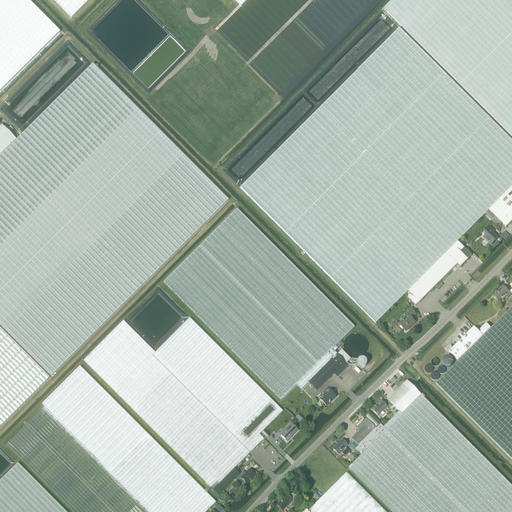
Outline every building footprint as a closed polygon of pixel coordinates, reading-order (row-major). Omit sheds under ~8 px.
[(0,0),(0,91),(60,32),(27,0),(0,0)] [(53,0),(71,18),(89,0),(53,0)] [(511,0),(393,0),(384,9),(401,27),(511,137),(511,0)] [(399,28),(240,188),(376,324),(408,292),(411,294),(407,297),(412,302),(416,306),(419,302),(420,303),(431,291),(455,267),(458,265),(460,267),(460,268),(461,267),(467,261),(468,260),(468,259),(472,256),(471,255),(467,251),(466,250),(465,248),(458,242),(486,214),(489,210),(506,193),(511,187),(511,137),(401,27),(399,28)] [(2,126),(0,127),(0,325),(51,377),(228,200),(93,64),(16,140),(2,126)] [(511,187),(506,193),(489,210),(495,216),(500,222),(506,227),(511,221),(511,187)] [(337,354),(334,351),(337,348),(335,346),(354,327),(237,208),(163,281),(281,400),(297,384),(301,389),(308,382),(316,391),(334,374),(337,377),(348,366),(346,363),(350,359),(342,350),(337,354)] [(496,226),(500,222),(495,216),(492,219),(493,221),(492,221),(496,226)] [(483,238),(484,239),(485,239),(490,244),(491,245),(497,239),(492,233),(494,231),(490,226),(484,232),(486,235),(483,238)] [(481,243),(486,248),(490,244),(485,239),(481,243)] [(448,352),(457,361),(458,362),(436,384),(501,450),(511,460),(511,283),(510,286),(511,288),(511,289),(510,292),(511,294),(511,308),(491,328),(486,323),(478,331),(474,327),(448,352)] [(493,295),(493,296),(500,303),(499,302),(505,296),(507,298),(511,294),(510,292),(509,293),(502,286),(503,287),(496,293),(495,293),(495,294),(493,296),(493,295)] [(408,330),(407,329),(415,322),(411,319),(416,314),(411,309),(406,314),(407,315),(398,324),(404,330),(405,332),(408,330)] [(239,474),(237,473),(233,469),(263,439),(259,435),(282,411),(189,318),(154,353),(123,322),(83,362),(85,364),(210,488),(218,495),(239,474)] [(0,427),(50,378),(0,328),(0,427)] [(362,335),(361,335),(360,335),(359,334),(358,334),(357,334),(356,334),(355,334),(354,334),(353,334),(352,334),(351,335),(350,335),(349,336),(348,337),(347,337),(346,338),(346,339),(345,340),(345,341),(344,342),(344,343),(343,344),(343,345),(343,346),(343,347),(343,348),(344,349),(344,350),(344,351),(345,352),(345,353),(346,354),(347,355),(348,356),(349,357),(350,357),(351,358),(352,358),(354,359),(355,359),(357,359),(358,359),(359,358),(360,358),(362,357),(363,356),(364,356),(365,355),(365,354),(366,354),(366,353),(367,352),(367,351),(367,350),(368,350),(368,349),(368,348),(368,347),(368,346),(368,345),(368,344),(368,343),(367,342),(367,341),(367,340),(366,340),(366,339),(365,338),(364,337),(362,336),(362,335)] [(357,363),(357,364),(357,365),(358,366),(359,367),(360,368),(361,368),(362,368),(363,368),(364,367),(365,367),(365,366),(366,366),(366,365),(366,364),(366,363),(366,362),(366,361),(365,360),(364,359),(363,359),(362,359),(361,359),(360,359),(359,359),(359,360),(358,360),(358,361),(357,362),(357,363)] [(45,406),(149,511),(206,511),(216,503),(131,418),(82,369),(79,367),(42,404),(45,406)] [(391,511),(511,511),(511,487),(406,381),(387,400),(390,403),(392,406),(398,412),(382,428),(379,425),(376,428),(366,418),(357,427),(359,430),(351,439),(357,445),(358,446),(355,449),(361,455),(348,468),(391,511)] [(328,390),(319,399),(326,406),(335,397),(328,390)] [(381,401),(371,411),(377,416),(386,407),(381,401)] [(44,407),(6,445),(73,511),(149,511),(45,406),(42,404),(44,407)] [(297,430),(291,424),(280,435),(286,441),(297,430)] [(345,447),(347,445),(342,439),(332,448),(338,454),(340,452),(344,456),(349,451),(345,447)] [(349,447),(353,450),(355,449),(358,446),(357,445),(354,442),(349,447)] [(65,511),(17,464),(0,481),(0,511),(65,511)] [(243,472),(235,480),(242,487),(246,484),(254,476),(251,473),(248,470),(245,474),(243,472)] [(384,511),(346,473),(307,511),(305,509),(302,511),(384,511)] [(297,498),(293,493),(288,497),(286,495),(276,505),(279,508),(280,507),(283,510),(292,501),(293,502),(297,498)]
